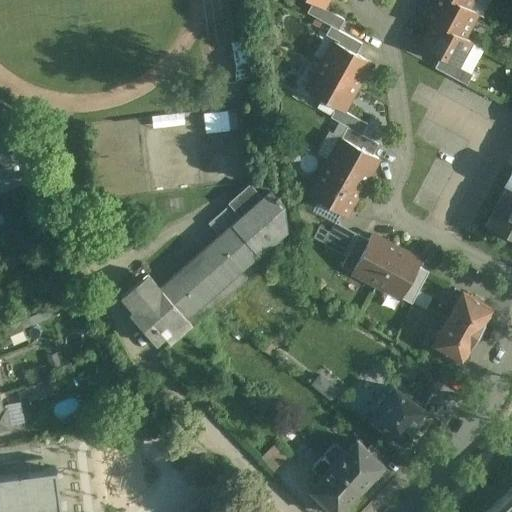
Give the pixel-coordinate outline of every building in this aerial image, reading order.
[(468,8),(452,0),(435,0),(426,18),(433,22),(434,21),(463,37),(477,12),(468,8)] [(472,0),(452,0),(468,8),(472,0)] [(344,19),(323,7),(313,2),(307,12),(330,25),(338,30),(344,19)] [(463,37),(434,21),(433,22),(420,46),(440,57),(457,66),(470,41),(463,37)] [(338,30),(330,25),(325,34),(338,41),(337,43),(356,53),(362,43),(338,30)] [(356,53),(337,43),(332,53),(326,55),(320,65),(357,86),(370,62),(356,53)] [(457,66),(440,57),(434,67),(459,80),(465,70),(457,66)] [(357,86),(320,65),(314,76),(316,82),(310,92),(336,107),(343,110),(357,86)] [(21,113),(0,100),(0,144),(10,181),(37,173),(21,114),(21,113)] [(368,124),(343,110),(336,107),(330,117),(347,126),(362,135),(368,124)] [(237,131),(237,111),(205,111),(205,130),(237,131)] [(362,135),(347,126),(341,138),(345,140),(345,139),(373,154),(378,144),(362,135)] [(373,154),(345,139),(345,140),(341,138),(328,161),(365,182),(378,158),(373,154)] [(365,182),(328,161),(319,176),(321,183),(313,197),(346,215),(365,182)] [(511,168),(507,183),(486,222),(511,236),(511,168)] [(258,176),(229,203),(230,204),(211,220),(222,232),(232,223),(270,190),(258,176)] [(276,197),(270,190),(232,223),(259,255),(287,230),(284,205),(279,200),(280,199),(277,196),(276,197)] [(222,232),(159,287),(186,318),(198,308),(204,316),(265,262),(259,255),(232,223),(222,232)] [(358,234),(341,266),(352,272),(352,271),(354,268),(354,267),(368,239),(358,234)] [(396,247),(372,234),(368,239),(354,267),(354,268),(352,271),(376,284),(396,247)] [(421,260),(396,247),(376,284),(400,297),(402,293),(403,294),(418,266),(421,260)] [(418,266),(403,294),(402,293),(400,297),(412,303),(428,271),(418,266)] [(148,274),(121,297),(132,311),(159,287),(148,274)] [(186,318),(159,287),(132,311),(129,314),(156,345),(186,318)] [(431,297),(419,291),(413,302),(425,308),(431,297)] [(472,298),(463,293),(433,345),(442,350),(439,355),(449,361),(452,356),(461,362),(469,348),(470,348),(485,324),(484,323),(492,310),(482,304),(485,299),(475,294),(472,298)] [(319,373),(312,384),(332,398),(340,387),(319,373)] [(426,411),(395,388),(385,400),(384,400),(379,407),(379,408),(371,419),(403,442),(414,426),(418,429),(427,417),(423,414),(426,411)] [(0,427),(8,426),(4,407),(0,407),(0,405),(0,427)] [(366,450),(357,440),(345,453),(343,451),(335,444),(324,455),(361,491),(373,478),(373,479),(377,479),(382,474),(382,470),(382,469),(384,466),(375,458),(379,454),(370,446),(366,450)] [(277,444),(262,459),(277,474),(292,460),(277,444)] [(361,491),(324,455),(311,469),(319,476),(319,477),(321,479),(309,491),(320,501),(316,505),(323,511),(326,511),(329,510),(331,511),(346,511),(350,509),(350,504),(349,504),(361,491)] [(59,511),(54,467),(0,473),(0,511),(59,511)] [(511,511),(511,473),(470,511),(511,511)] [(220,511),(201,493),(181,511),(220,511)]
